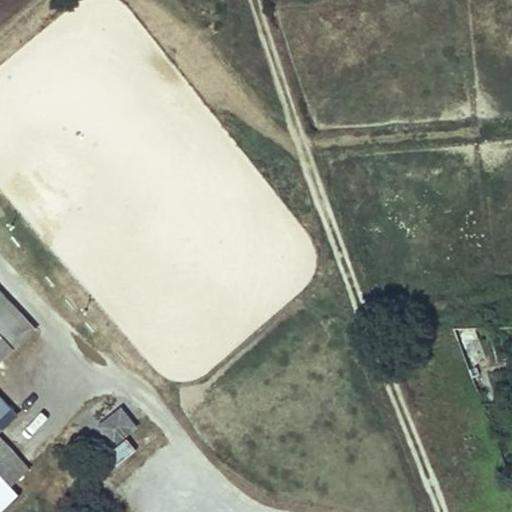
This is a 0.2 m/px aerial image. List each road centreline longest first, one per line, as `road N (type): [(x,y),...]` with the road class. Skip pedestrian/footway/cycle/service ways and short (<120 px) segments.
road 1 (track): [(257,0),(443,511)]
road 2 (track): [(147,396),(352,251)]
road 3 (track): [(147,396),(49,339),(0,284)]
